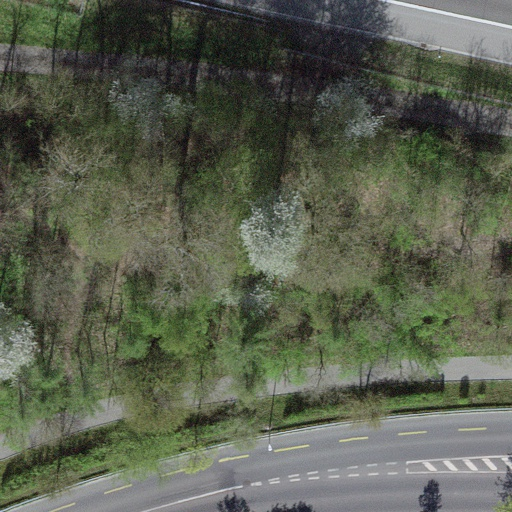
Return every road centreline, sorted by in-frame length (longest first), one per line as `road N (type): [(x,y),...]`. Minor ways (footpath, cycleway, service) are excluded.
road 1 (track): [(511,130),(0,57)]
road 2 (tertiary): [(511,465),(339,473),(241,486),(141,511)]
